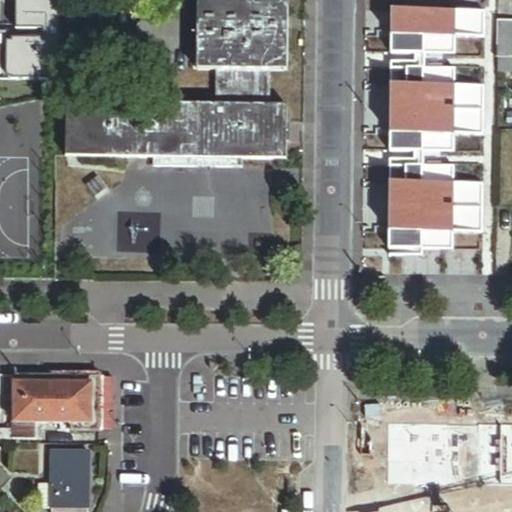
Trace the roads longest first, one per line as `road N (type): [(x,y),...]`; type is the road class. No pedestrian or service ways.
road 1 (residential): [(330,342),(334,0)]
road 2 (residential): [(330,342),(511,343)]
road 3 (residential): [(156,511),(164,339)]
road 4 (residential): [(328,511),(330,342)]
road 5 (residential): [(164,339),(330,342)]
road 6 (residential): [(0,337),(164,339)]
